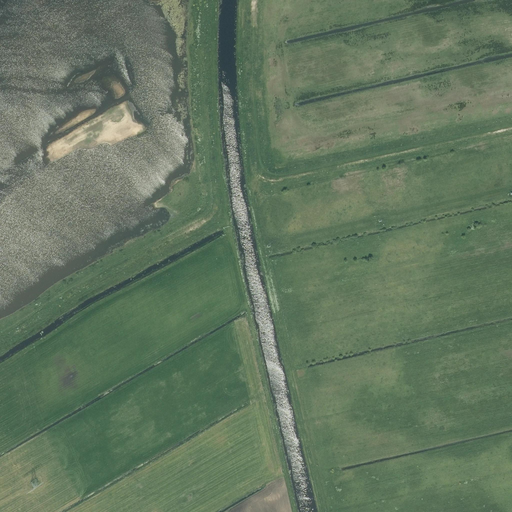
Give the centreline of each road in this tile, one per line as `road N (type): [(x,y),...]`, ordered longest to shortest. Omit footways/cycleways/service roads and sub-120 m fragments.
road 1 (track): [(252,187),(320,511)]
road 2 (track): [(228,225),(294,511)]
